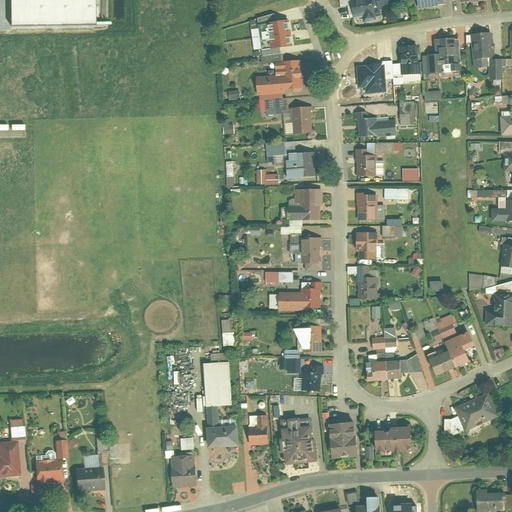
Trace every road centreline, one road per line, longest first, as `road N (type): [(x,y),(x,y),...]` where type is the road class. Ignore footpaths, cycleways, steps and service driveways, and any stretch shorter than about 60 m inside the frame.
road 1 (residential): [(426,399),(381,406),(346,377),(333,85)]
road 2 (residential): [(209,511),(300,485),(433,474)]
road 3 (residential): [(357,46),(418,27),(511,16)]
road 4 (residential): [(357,46),(331,12),(322,7),(307,17),(333,85)]
